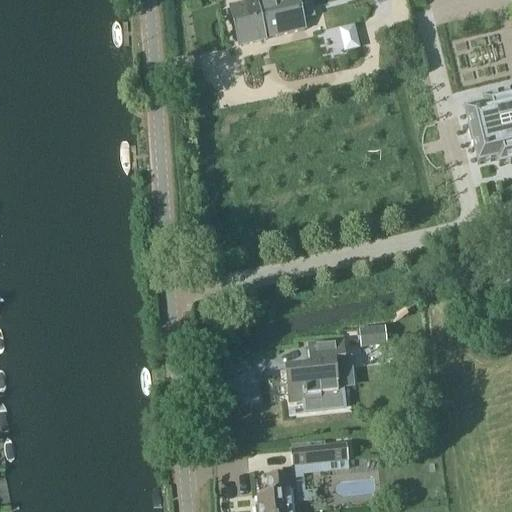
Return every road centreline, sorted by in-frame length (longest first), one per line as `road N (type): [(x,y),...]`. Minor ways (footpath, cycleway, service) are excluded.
road 1 (tertiary): [(187,511),(145,0)]
road 2 (track): [(471,0),(154,70)]
